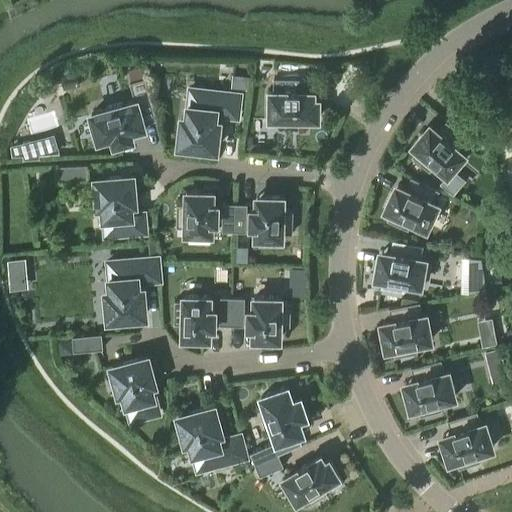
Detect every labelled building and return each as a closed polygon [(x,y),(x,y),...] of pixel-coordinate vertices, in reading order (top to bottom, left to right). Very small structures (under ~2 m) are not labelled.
[(249,77),(233,75),(232,88),(248,90),(249,77)] [(145,78),(130,82),(135,101),(123,104),(123,102),(104,107),(105,109),(91,113),(98,139),(112,136),(115,144),(133,139),(131,130),(145,126),(143,122),(156,119),(145,78)] [(278,127),(299,127),(299,118),(318,118),(318,99),(314,99),(314,91),(304,91),(304,79),(273,78),(273,91),(270,91),(270,117),(278,117),(278,127)] [(237,116),(240,94),(190,88),(186,118),(183,118),(182,121),(180,140),(180,141),(180,144),(184,145),(211,148),(216,148),(216,145),(219,125),(218,125),(219,122),(217,122),(217,114),(237,116)] [(412,156),(418,161),(429,170),(435,163),(448,174),(465,154),(461,150),(470,141),(446,121),(438,130),(431,125),(424,133),(423,132),(413,144),(418,148),(412,156)] [(35,139),(11,146),(12,156),(23,155),(23,159),(39,158),(39,154),(35,139)] [(88,164),(58,166),(59,181),(88,179),(88,164)] [(135,202),(134,198),(135,198),(133,179),(132,175),(128,176),(128,175),(101,178),(96,179),(97,182),(96,182),(98,202),(98,201),(99,205),(102,205),(105,235),(145,231),(144,212),(132,213),(131,202),(135,202)] [(412,221),(426,228),(438,204),(433,202),(439,190),(411,177),(405,188),(397,185),(393,194),(392,193),(385,208),(391,211),(387,220),(408,229),(412,221)] [(187,191),(186,204),(177,204),(176,227),(186,227),(186,232),(212,233),(212,220),(217,220),(217,204),(213,204),(213,192),(187,191)] [(257,196),(257,208),(252,208),(251,224),(256,225),(256,237),(282,237),(282,233),(292,233),(292,210),(283,210),(283,197),(257,196)] [(222,231),(234,231),(235,203),(222,203),(222,231)] [(235,203),(234,231),(246,231),(247,204),(235,203)] [(158,240),(149,241),(150,257),(158,257),(159,256),(158,240)] [(381,287),(403,291),(405,282),(421,285),(425,259),(421,258),(423,245),(392,240),(390,252),(382,251),(380,261),(379,261),(376,277),(382,278),(381,287)] [(158,257),(150,257),(108,261),(110,291),(107,292),(107,295),(108,314),(109,314),(109,318),(113,318),(141,316),(141,315),(145,315),(145,311),(143,292),(143,288),(141,289),(140,281),(160,279),(158,257)] [(488,293),(481,259),(464,262),(464,297),(488,293)] [(25,260),(7,261),(8,271),(26,269),(25,260)] [(211,296),(184,296),(184,300),(174,300),(174,323),(183,323),(183,337),(209,337),(210,325),(215,325),(215,309),(210,309),(211,296)] [(219,324),(232,324),(232,297),(220,296),(219,324)] [(232,297),(232,324),(244,325),(244,297),(232,297)] [(254,325),(254,337),(280,338),(280,325),(290,325),(290,302),(281,302),(281,297),(254,297),(254,309),(249,309),(249,325),(254,325)] [(393,347),(395,356),(417,352),(415,343),(431,340),(426,314),(422,314),(419,302),(401,305),(389,308),(391,320),(383,322),(385,332),(383,332),(386,348),(393,347)] [(480,334),(482,346),(497,343),(492,318),(488,319),(490,332),(480,334)] [(72,336),(73,351),(102,348),(101,334),(72,336)] [(117,364),(117,365),(113,366),(114,369),(113,370),(118,388),(119,388),(119,392),(123,391),(131,420),(159,413),(151,383),(154,382),(153,379),(154,379),(149,360),(148,360),(147,357),(143,358),(143,357),(117,364)] [(411,367),(414,380),(406,382),(408,391),(407,392),(411,408),(417,406),(420,415),(442,410),(440,400),(455,396),(449,371),(444,372),(441,359),(411,367)] [(287,387),(261,396),(266,409),(265,410),(271,428),(272,428),(277,441),(303,432),(298,419),(306,416),(300,398),(292,400),(287,387)] [(183,414),(179,416),(180,419),(185,438),(186,441),(190,440),(197,469),(246,456),(240,434),(221,439),(219,432),(221,432),(220,428),(215,409),(215,410),(214,406),(210,407),(183,414)] [(447,420),(451,432),(443,435),(446,445),(445,445),(450,461),(456,459),(459,468),(480,461),(477,452),(493,447),(485,422),(481,423),(477,411),(447,420)] [(254,464),(278,454),(273,443),(250,453),(254,464)] [(283,465),(278,454),(254,464),(259,476),(283,465)] [(322,485),(339,476),(329,460),(325,462),(321,455),(309,463),(309,462),(298,469),(284,478),(285,481),(295,498),(295,497),(297,500),(304,496),(309,505),(327,494),(322,485)]
